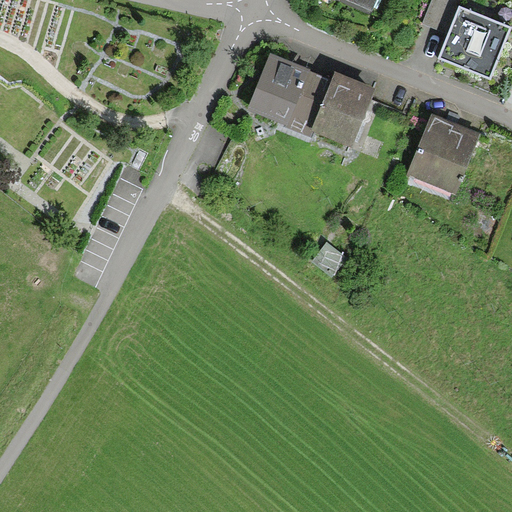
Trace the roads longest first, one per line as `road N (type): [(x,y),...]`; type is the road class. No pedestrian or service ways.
road 1 (residential): [(255,13),(112,288)]
road 2 (residential): [(511,123),(255,13)]
